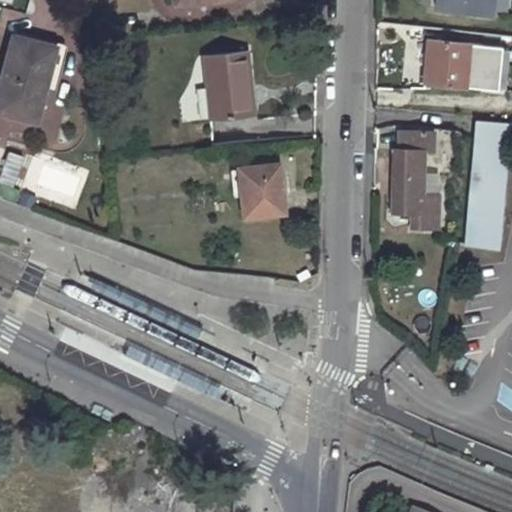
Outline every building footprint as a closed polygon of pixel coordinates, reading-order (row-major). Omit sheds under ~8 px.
[(467,7),(439,3),(437,22),(465,25),(467,7)] [(110,19),(90,21),(93,41),(112,39),(110,19)] [(56,47),(15,36),(0,92),(0,111),(36,122),(45,88),(56,47)] [(464,86),(467,43),(427,40),(423,83),(464,86)] [(56,47),(45,88),(55,90),(65,49),(56,47)] [(204,55),(211,120),(255,115),(248,51),(204,55)] [(375,88),(375,106),(409,106),(409,89),(375,88)] [(498,249),(505,171),(509,123),(475,120),(465,245),(498,249)] [(436,193),(419,193),(421,149),(432,149),(433,132),(400,132),(399,149),(394,149),(392,201),(396,201),(396,211),(416,212),(416,227),(434,227),(436,193)] [(0,149),(0,189),(12,193),(24,157),(0,149)] [(242,195),(245,218),(284,214),(279,163),(244,168),(247,195),(242,195)]
